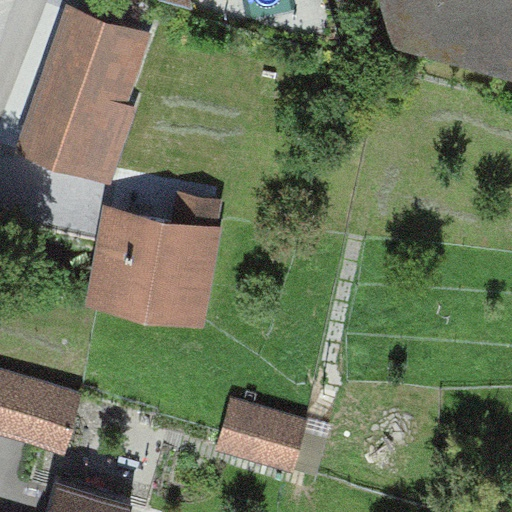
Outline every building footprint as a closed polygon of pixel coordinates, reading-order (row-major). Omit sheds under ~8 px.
[(113,0),(65,0),(4,176),(78,201),(92,160),(113,168),(165,18),(113,0)] [(511,0),(385,0),(403,46),(511,76),(511,0)] [(179,223),(115,211),(101,288),(199,306),(218,204),(183,198),(179,223)] [(81,393),(0,368),(0,426),(65,446),(81,393)] [(309,421),(234,398),(218,447),(293,470),(309,421)] [(45,511),(130,511),(134,497),(56,476),(45,511)]
